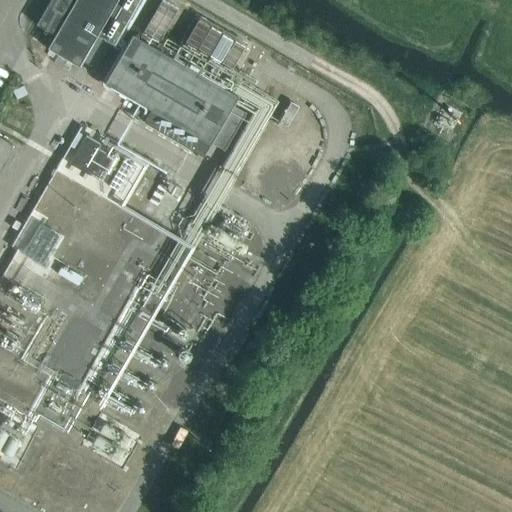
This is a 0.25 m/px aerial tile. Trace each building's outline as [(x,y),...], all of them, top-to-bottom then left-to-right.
[(47,50),(78,68),(117,0),(51,0),(36,26),(55,37),(47,50)] [(200,30),(190,49),(208,58),(212,60),(222,41),(200,30)] [(232,106),(238,97),(132,35),(104,84),(150,111),(143,123),(202,158),(210,144),(223,152),(245,114),(232,106)] [(86,135),(85,136),(77,151),(69,164),(90,176),(107,147),(86,135)] [(0,169),(13,146),(0,138),(0,169)] [(82,288),(87,275),(65,266),(60,279),(82,288)]
